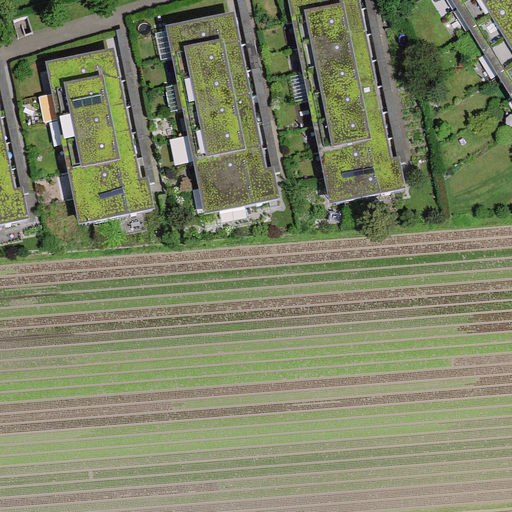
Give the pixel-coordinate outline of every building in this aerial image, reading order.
[(291,0),(331,200),(403,186),(397,157),(390,159),(387,146),(382,119),(377,92),(371,67),(366,41),(361,16),(358,0),(291,0)] [(511,0),(452,0),(511,95),(511,0)] [(234,14),(167,28),(205,214),(279,199),(273,169),(265,170),(262,154),(257,129),(252,103),(246,77),(241,51),(236,24),(234,14)] [(113,52),(47,65),(80,225),(154,209),(148,182),(140,183),(136,165),(131,139),(125,113),(120,87),(115,61),(113,52)] [(0,223),(29,217),(23,190),(16,191),(12,174),(6,149),(1,123),(0,120),(0,223)]
